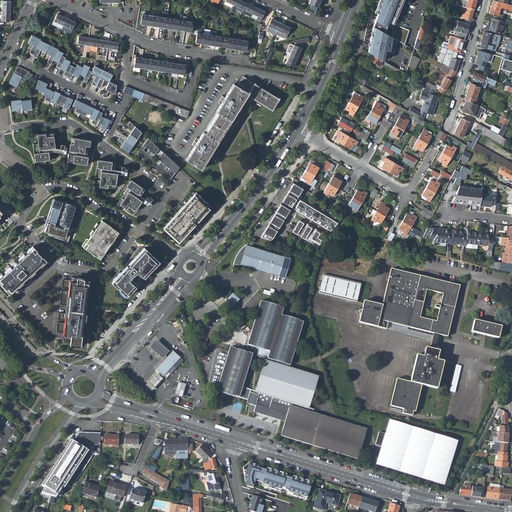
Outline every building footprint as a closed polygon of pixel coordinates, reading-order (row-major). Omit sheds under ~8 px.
[(243,10),(246,2),(241,0),(236,0),(234,5),(231,11),(234,12),(237,7),(243,10)] [(317,7),(318,7),(320,0),(309,0),(308,3),(311,4),(308,10),(314,14),(317,7)] [(373,26),(383,33),(388,22),(392,24),(401,0),(380,0),(377,9),(379,10),(378,14),(373,26)] [(461,0),(463,0),(462,6),(474,9),(476,1),(475,1),(475,0),(461,0)] [(492,0),(489,13),(501,17),(503,8),(511,10),(511,5),(510,5),(507,4),(497,1),(493,0),(492,0)] [(2,11),(10,11),(10,1),(2,1),(2,11)] [(230,10),(231,11),(234,5),(225,1),(224,4),(231,7),(230,10)] [(255,7),(246,2),(243,10),(249,13),(252,14),(255,7)] [(461,17),(471,20),(474,9),(462,6),(456,4),(455,9),(463,11),(461,17)] [(264,11),(255,7),(252,14),(257,16),(256,19),(260,21),(264,11)] [(10,11),(2,11),(1,21),(10,22),(10,11)] [(52,25),(61,29),(61,28),(66,18),(57,13),(52,25)] [(192,22),(148,15),(144,14),(142,14),(140,24),(191,32),(192,22)] [(66,18),(61,28),(65,30),(64,31),(71,34),(76,22),(66,18)] [(281,23),(272,19),(267,29),(276,34),(281,23)] [(489,31),(501,34),(504,22),(492,19),(489,31)] [(455,37),(465,40),(469,24),(458,21),(454,36),(455,37)] [(285,38),(290,27),(281,23),(276,34),(285,38)] [(393,34),(391,37),(392,38),(404,45),(409,30),(394,25),(392,29),(393,34)] [(383,33),(373,26),(368,52),(373,55),(382,60),(383,61),(386,49),(389,52),(392,38),(391,37),(383,33)] [(415,41),(419,42),(424,28),(423,28),(420,27),(415,41)] [(195,43),(208,45),(209,34),(197,32),(195,43)] [(500,36),(484,32),(481,43),(480,47),(494,51),(495,47),(497,47),(500,36)] [(247,41),(209,34),(208,45),(245,51),(247,41)] [(58,50),(58,48),(54,46),(54,47),(44,42),(45,41),(40,39),(41,38),(37,36),(36,37),(32,35),(28,43),(33,45),(29,53),(33,55),(33,56),(36,57),(40,50),(50,55),(47,62),(51,64),(53,60),(58,62),(56,66),(60,68),(65,71),(63,74),(71,78),(73,75),(78,77),(79,74),(84,76),(82,80),(86,82),(91,74),(96,76),(95,78),(94,78),(92,84),(100,88),(103,82),(102,82),(103,80),(109,82),(109,81),(112,74),(94,66),(93,68),(84,64),(83,67),(64,58),(66,54),(58,50)] [(447,47),(452,48),(461,51),(462,51),(465,40),(455,37),(454,36),(450,35),(447,47)] [(83,45),(82,57),(85,58),(86,52),(88,38),(78,36),(77,44),(83,45)] [(90,51),(97,52),(97,47),(98,39),(88,38),(86,52),(90,52),(90,51)] [(95,59),(102,60),(105,60),(106,56),(108,41),(98,39),(97,47),(103,48),(104,50),(103,51),(102,55),(96,54),(95,59)] [(118,42),(108,41),(106,56),(109,56),(110,52),(116,53),(118,42)] [(288,49),(286,52),(287,52),(297,57),(301,48),(294,44),(293,46),(291,50),(288,49)] [(460,60),(451,58),(453,52),(446,50),(440,48),(438,54),(444,55),(441,64),(442,65),(443,65),(456,72),(460,60)] [(267,62),(270,56),(272,51),(268,50),(266,54),(263,60),(267,62)] [(478,69),(487,72),(488,67),(486,66),(487,61),(492,63),(494,55),(479,51),(475,64),(479,65),(478,69)] [(293,67),(297,57),(287,52),(285,57),(288,58),(285,63),(293,67)] [(134,67),(184,75),(186,64),(135,57),(136,55),(133,54),(131,66),(134,67)] [(370,61),(379,66),(382,60),(373,55),(370,61)] [(410,60),(407,67),(413,69),(416,61),(410,59),(410,60)] [(511,61),(503,59),(500,69),(511,72),(511,61)] [(456,72),(443,65),(440,69),(447,73),(441,83),(442,84),(438,91),(444,94),(456,72)] [(29,73),(29,72),(17,66),(8,83),(9,90),(14,89),(15,87),(16,87),(19,83),(20,80),(24,82),(25,80),(29,82),(33,75),(29,73)] [(479,85),(483,88),(485,88),(487,83),(494,86),(495,83),(496,81),(474,72),(472,77),(476,79),(481,81),(479,85)] [(233,84),(225,97),(222,101),(217,109),(215,112),(216,112),(204,132),(203,132),(196,142),(194,146),(186,160),(192,164),(193,163),(195,164),(194,165),(201,170),(218,141),(217,140),(229,121),(231,121),(247,95),(272,111),(279,99),(261,88),(242,76),(242,77),(238,83),(242,85),(243,86),(241,90),(239,89),(240,88),(233,84)] [(50,100),(68,109),(73,100),(68,97),(70,93),(62,89),(60,93),(55,91),(54,92),(49,90),(52,84),(48,82),(47,84),(38,79),(34,88),(39,90),(38,91),(43,93),(42,94),(46,96),(44,99),(49,102),(50,100)] [(116,84),(109,81),(109,82),(102,96),(106,97),(109,91),(115,94),(116,84)] [(426,85),(435,91),(437,88),(427,82),(426,85)] [(464,100),(474,104),(480,87),(470,84),(464,100)] [(123,93),(128,95),(136,98),(180,115),(187,117),(189,111),(125,86),(123,93)] [(361,89),(372,96),(374,92),(363,86),(361,89)] [(423,105),(421,112),(422,112),(432,115),(438,97),(421,91),(419,98),(425,100),(423,105)] [(74,111),(85,116),(87,113),(90,115),(89,118),(98,122),(96,126),(105,130),(110,120),(105,118),(107,114),(103,112),(104,109),(100,107),(98,111),(93,108),(96,103),(92,101),(90,106),(79,101),(82,96),(78,94),(72,106),(76,108),(74,111)] [(362,97),(359,95),(359,97),(354,94),(349,102),(357,106),(362,97)] [(30,99),(21,101),(22,109),(22,110),(27,109),(27,110),(32,110),(30,99)] [(21,101),(21,100),(11,101),(12,111),(16,110),(16,109),(22,109),(21,101)] [(485,110),(466,101),(462,111),(473,116),(473,117),(479,119),(481,113),(484,114),(485,110)] [(348,114),(351,116),(357,106),(349,102),(345,110),(349,112),(348,114)] [(371,111),(379,116),(383,109),(379,106),(380,104),(376,102),(371,111)] [(370,121),(375,124),(379,116),(371,111),(366,121),(369,123),(370,121)] [(413,115),(420,119),(422,112),(421,112),(418,111),(417,112),(414,111),(412,114),(413,115)] [(503,124),(506,126),(511,118),(508,116),(505,120),(503,124)] [(395,125),(403,130),(409,121),(405,118),(404,120),(399,118),(395,125)] [(457,126),(466,130),(470,122),(461,118),(457,126)] [(128,124),(133,129),(127,137),(122,133),(117,140),(123,144),(120,147),(128,152),(137,139),(142,132),(130,121),(128,124)] [(475,128),(482,131),(484,127),(477,123),(475,128)] [(497,135),(500,137),(506,126),(503,124),(497,135)] [(394,137),(398,140),(403,130),(395,125),(391,133),(395,135),(394,137)] [(454,133),(462,137),(465,131),(466,130),(457,126),(454,133)] [(484,135),(503,145),(506,140),(500,137),(497,135),(484,127),(482,131),(480,134),(483,136),(484,135)] [(418,138),(427,144),(431,136),(432,132),(428,130),(427,131),(423,129),(418,138)] [(339,131),(337,134),(338,136),(335,141),(343,145),(348,136),(339,131)] [(45,133),(37,134),(38,143),(39,154),(34,155),(35,161),(49,159),(49,156),(53,156),(52,150),(51,146),(55,147),(53,136),(46,137),(45,133)] [(343,145),(351,150),(354,144),(356,145),(357,142),(348,136),(343,145)] [(466,146),(473,149),(476,143),(479,138),(475,136),(471,143),(468,142),(466,146)] [(89,146),(90,140),(74,138),(73,143),(70,143),(69,150),(68,154),(74,154),(73,162),(86,165),(88,157),(84,156),(85,145),(89,146)] [(162,151),(148,138),(137,153),(143,158),(142,158),(149,163),(155,153),(159,156),(152,167),(158,171),(157,172),(163,176),(163,177),(169,181),(179,167),(162,151)] [(417,148),(422,151),(427,144),(418,138),(412,148),(416,150),(417,148)] [(473,149),(491,160),(494,153),(476,143),(473,149)] [(442,152),(450,157),(456,148),(452,146),(451,148),(446,145),(442,152)] [(383,146),(381,149),(392,155),(394,152),(389,149),(383,146)] [(461,158),(468,162),(472,153),(465,150),(461,158)] [(441,165),(445,167),(450,157),(442,152),(437,160),(443,163),(441,165)] [(491,160),(501,165),(504,158),(494,153),(491,160)] [(381,168),(389,172),(394,163),(384,157),(382,161),(385,162),(381,168)] [(112,162),(98,159),(97,167),(102,168),(100,178),(99,186),(110,188),(111,185),(115,185),(117,174),(120,174),(121,171),(126,172),(127,168),(124,168),(125,167),(117,165),(112,165),(112,162)] [(313,161),(307,171),(315,175),(320,166),(317,164),(315,161),(313,161)] [(389,172),(396,176),(399,171),(401,172),(403,168),(394,163),(389,172)] [(511,170),(505,167),(501,174),(508,178),(509,179),(511,180),(511,170)] [(430,173),(448,184),(448,183),(450,180),(444,177),(440,174),(432,170),(430,173)] [(301,181),(312,187),(316,181),(313,179),(315,175),(307,171),(301,181)] [(451,177),(441,171),(440,174),(444,177),(450,180),(451,177)] [(329,183),(338,189),(342,181),(337,179),(338,177),(334,174),(329,183)] [(142,188),(131,180),(126,186),(130,189),(124,197),(119,204),(129,211),(131,208),(135,211),(141,201),(143,198),(150,203),(152,199),(149,197),(148,198),(143,194),(142,194),(141,196),(138,194),(142,188)] [(437,181),(436,183),(430,180),(426,187),(435,192),(440,183),(437,181)] [(279,200),(282,201),(293,183),(293,182),(291,182),(291,181),(279,200)] [(293,182),(293,183),(282,201),(288,205),(330,230),(340,219),(335,216),(333,219),(296,198),(302,188),(298,185),(293,182)] [(328,193),(333,196),(338,189),(329,183),(323,193),(327,195),(328,193)] [(450,204),(466,205),(468,186),(459,185),(450,204)] [(130,189),(126,186),(120,194),(124,197),(130,189)] [(466,205),(480,206),(481,193),(482,187),(468,186),(466,205)] [(427,200),(430,202),(435,192),(426,187),(421,197),(426,200),(427,200)] [(353,197),(361,202),(367,193),(363,191),(362,193),(357,190),(353,197)] [(211,206),(196,192),(163,228),(178,241),(211,206)] [(492,195),(481,193),(480,206),(491,207),(491,205),(495,205),(496,203),(496,193),(492,193),(492,195)] [(352,210),(356,212),(361,202),(353,197),(349,204),(353,207),(352,210)] [(60,239),(68,241),(71,231),(67,229),(68,227),(76,205),(65,202),(64,203),(62,202),(63,201),(53,198),(44,226),(46,227),(44,232),(49,233),(60,237),(60,239)] [(376,211),(385,216),(389,209),(384,206),(385,204),(381,202),(376,211)] [(281,204),(277,203),(253,234),(261,237),(278,207),(288,213),(290,209),(281,204)] [(288,213),(278,207),(261,237),(271,240),(288,213)] [(376,211),(371,220),(374,222),(373,224),(377,227),(379,226),(385,216),(376,211)] [(402,221),(411,226),(416,216),(413,214),(412,216),(408,214),(406,213),(402,221)] [(110,226),(102,220),(88,239),(87,238),(81,246),(100,258),(105,251),(109,254),(113,250),(108,246),(110,243),(118,232),(110,226)] [(304,222),(299,220),(293,231),(317,246),(321,239),(317,237),(320,232),(316,229),(313,234),(309,232),(312,227),(307,225),(305,229),(301,227),(304,222)] [(402,233),(406,235),(411,226),(402,221),(398,228),(403,231),(402,233)] [(384,236),(388,228),(385,226),(383,230),(380,228),(378,232),(384,236)] [(506,238),(505,244),(506,246),(508,246),(508,245),(511,245),(511,226),(506,226),(506,233),(503,233),(502,237),(503,237),(506,238)] [(447,245),(449,231),(433,229),(428,239),(433,240),(435,240),(434,243),(447,245)] [(452,244),(462,246),(463,234),(464,232),(449,231),(447,245),(452,245),(452,244)] [(467,235),(463,234),(462,246),(462,250),(464,250),(464,247),(466,247),(467,244),(477,245),(478,233),(467,232),(467,235)] [(492,257),(492,251),(493,237),(489,236),(489,234),(478,233),(477,245),(488,246),(487,257),(492,257)] [(23,241),(22,241),(0,261),(0,283),(10,294),(46,261),(45,259),(44,260),(32,246),(29,249),(23,241)] [(241,264),(285,279),(290,259),(246,245),(242,248),(238,254),(234,264),(241,266),(241,264)] [(145,278),(160,262),(145,248),(126,268),(124,266),(110,281),(127,296),(136,286),(130,279),(136,273),(145,278)] [(491,266),(511,271),(511,262),(505,262),(491,261),(491,266)] [(426,346),(424,355),(417,354),(411,381),(398,377),(391,404),(404,408),(403,412),(413,414),(414,410),(418,411),(425,384),(438,387),(444,360),(437,359),(439,350),(435,349),(438,333),(447,335),(459,284),(391,268),(383,304),(365,300),(360,321),(387,327),(388,321),(380,319),(384,302),(412,309),(408,326),(433,332),(430,347),(426,346)] [(320,285),(318,291),(357,300),(361,282),(323,273),(321,279),(320,279),(318,285),(320,285)] [(90,279),(70,277),(69,280),(63,279),(62,287),(68,288),(68,291),(61,290),(60,304),(66,305),(66,313),(59,312),(58,319),(65,320),(64,323),(57,322),(56,331),(63,332),(62,342),(83,344),(84,329),(82,329),(83,326),(85,326),(88,297),(86,297),(87,293),(89,293),(90,279)] [(231,294),(224,301),(232,308),(238,301),(236,298),(231,294)] [(278,434),(354,457),(362,429),(312,414),(314,408),(309,406),(317,378),(289,369),(303,322),(280,315),(282,308),(259,301),(246,345),(258,349),(256,356),(268,360),(267,363),(264,362),(255,391),(242,387),(252,354),(229,347),(217,391),(248,401),(247,404),(252,405),(251,411),(282,421),(278,434)] [(474,318),(472,330),(498,336),(501,324),(474,318)] [(164,347),(157,341),(150,348),(157,354),(163,360),(170,353),(164,347)] [(156,371),(166,380),(170,375),(183,361),(173,352),(171,353),(172,354),(164,362),(156,371)] [(456,392),(462,365),(456,364),(450,391),(456,392)] [(164,380),(158,374),(153,380),(147,386),(153,392),(158,385),(164,380)] [(186,385),(179,383),(177,389),(175,395),(182,397),(184,391),(186,385)] [(498,409),(495,416),(497,416),(502,416),(502,426),(507,425),(506,413),(498,409)] [(456,440),(387,418),(382,432),(376,430),(371,445),(378,447),(372,464),(442,486),(456,440)] [(502,426),(499,425),(499,432),(508,433),(507,425),(502,426)] [(79,432),(73,441),(87,450),(89,448),(92,446),(100,444),(100,433),(79,432)] [(493,436),(492,441),(495,441),(507,443),(508,433),(499,432),(498,432),(497,437),(493,436)] [(117,435),(104,434),(104,444),(117,445),(117,435)] [(138,434),(126,434),(126,443),(138,443),(138,434)] [(187,439),(175,439),(176,452),(176,454),(175,456),(187,456),(187,449),(187,439)] [(87,450),(73,441),(71,440),(41,486),(44,488),(41,493),(51,496),(55,497),(58,499),(89,452),(87,450)] [(495,441),(494,446),(497,446),(496,451),(499,452),(498,455),(506,456),(507,443),(495,441)] [(157,444),(151,456),(155,458),(155,456),(157,457),(159,452),(159,448),(160,445),(157,444)] [(202,444),(195,451),(202,458),(206,458),(211,453),(202,444)] [(494,461),(493,466),(501,467),(507,468),(508,463),(507,462),(507,456),(506,456),(498,455),(497,455),(497,461),(494,461)] [(209,463),(204,465),(206,471),(212,469),(213,471),(218,468),(213,457),(208,460),(209,463)] [(249,463),(242,469),(243,474),(245,475),(244,478),(245,487),(250,489),(252,489),(254,481),(258,483),(262,484),(262,486),(261,487),(267,489),(271,490),(280,493),(281,490),(288,492),(287,495),(297,498),(301,499),(306,501),(312,483),(305,481),(305,482),(299,480),(299,479),(293,477),(292,479),(285,477),(286,475),(279,473),(279,474),(273,472),(274,471),(267,469),(266,471),(260,469),(260,467),(249,463)] [(153,472),(149,478),(159,484),(158,485),(159,487),(165,491),(168,480),(153,472)] [(209,480),(206,481),(207,489),(214,488),(214,490),(220,489),(216,472),(209,472),(207,473),(209,480)] [(31,480),(29,486),(36,489),(38,483),(31,480)] [(109,481),(105,491),(122,496),(125,486),(109,481)] [(85,483),(82,492),(96,497),(100,487),(85,483)] [(487,487),(485,498),(497,500),(499,486),(490,484),(489,487),(487,487)] [(459,490),(459,495),(470,496),(472,487),(472,486),(462,485),(459,490)] [(499,486),(497,500),(509,501),(511,490),(502,489),(503,487),(499,486)] [(472,487),(470,496),(480,498),(481,488),(472,487)] [(131,488),(128,499),(141,503),(144,492),(131,488)] [(319,489),(314,508),(324,511),(326,504),(337,507),(341,496),(319,489)] [(41,493),(40,497),(46,499),(45,502),(49,503),(49,502),(51,496),(41,493)] [(198,494),(192,494),(192,511),(197,511),(198,499),(201,499),(203,494),(198,493),(198,494)] [(248,494),(247,498),(251,499),(249,505),(251,506),(250,511),(253,511),(260,511),(263,506),(259,505),(261,498),(248,494)] [(345,509),(344,510),(350,511),(350,510),(356,511),(358,507),(361,497),(350,494),(345,509)] [(361,497),(358,507),(364,509),(371,511),(374,511),(377,502),(361,497)] [(397,511),(399,506),(399,505),(391,502),(387,511),(397,511)]
